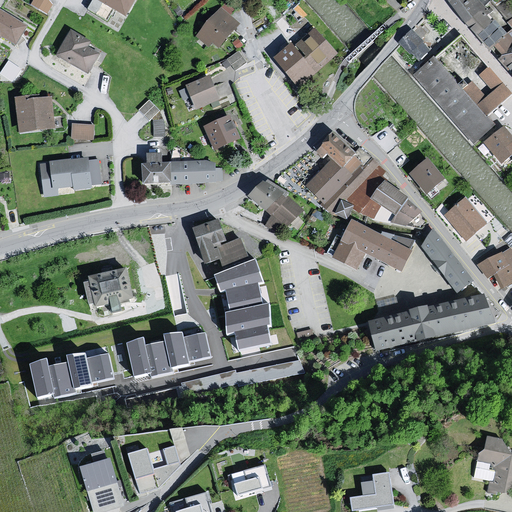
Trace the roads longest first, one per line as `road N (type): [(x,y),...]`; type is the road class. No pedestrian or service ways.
road 1 (residential): [(511,325),(375,366),(293,418),(228,432),(144,511)]
road 2 (unclassified): [(334,114),(384,159),(511,316)]
road 3 (residential): [(123,217),(114,113),(34,57),(61,0)]
road 4 (tertiary): [(123,217),(213,201),(298,148)]
road 5 (residential): [(242,0),(261,80),(298,148)]
road 6 (tertiary): [(0,248),(123,217)]
